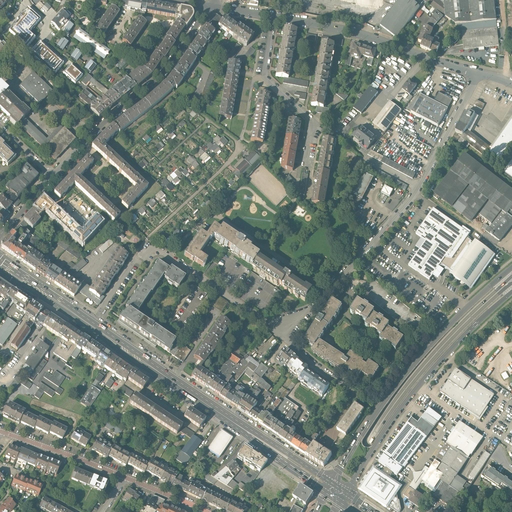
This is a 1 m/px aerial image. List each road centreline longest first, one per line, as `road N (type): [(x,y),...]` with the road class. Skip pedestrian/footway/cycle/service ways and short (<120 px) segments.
road 1 (residential): [(476,72),(414,192),(311,308),(277,331)]
road 2 (primary): [(324,511),(406,387),(511,279)]
road 3 (primary): [(92,324),(330,486)]
road 4 (primary): [(511,269),(418,357),(330,486)]
road 5 (primary): [(344,495),(416,387),(511,291)]
road 6 (residential): [(277,331),(149,250),(92,324)]
road 7 (residential): [(276,14),(476,72)]
road 8 (residential): [(84,144),(160,76),(214,3)]
road 9 (residential): [(306,157),(312,123),(265,76),(276,14)]
road 10 (residential): [(126,478),(1,432)]
